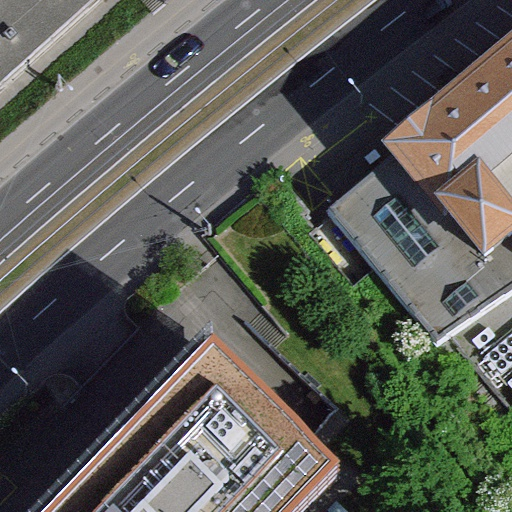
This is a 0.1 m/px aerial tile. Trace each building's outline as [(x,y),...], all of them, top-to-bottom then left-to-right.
[(0,0),(0,96),(108,0),(0,0)] [(511,64),(382,174),(499,306),(511,297),(511,211),(491,185),(511,167),(511,64)] [(511,167),(491,185),(511,211),(511,167)] [(441,347),(499,306),(382,174),(331,219),(441,347)] [(216,359),(69,511),(310,511),(341,479),(216,359)]
